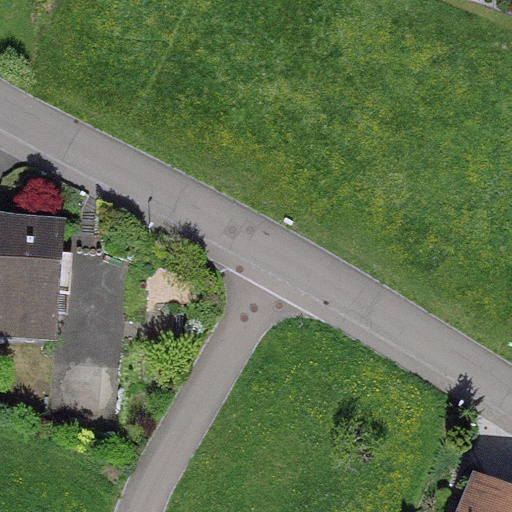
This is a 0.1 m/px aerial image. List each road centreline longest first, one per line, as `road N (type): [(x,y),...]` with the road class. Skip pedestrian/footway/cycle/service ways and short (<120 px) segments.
road 1 (residential): [(272,261),(0,108)]
road 2 (residential): [(272,261),(137,511)]
road 3 (residential): [(511,403),(272,261)]
